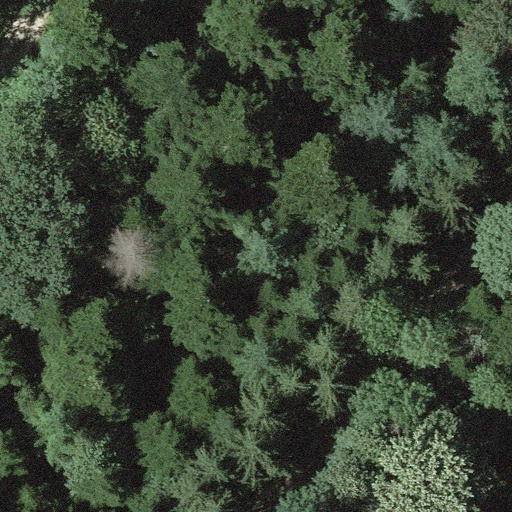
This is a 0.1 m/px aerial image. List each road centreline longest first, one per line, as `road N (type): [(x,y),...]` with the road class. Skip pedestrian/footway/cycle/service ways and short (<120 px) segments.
road 1 (track): [(282,511),(511,213)]
road 2 (track): [(68,0),(0,141)]
